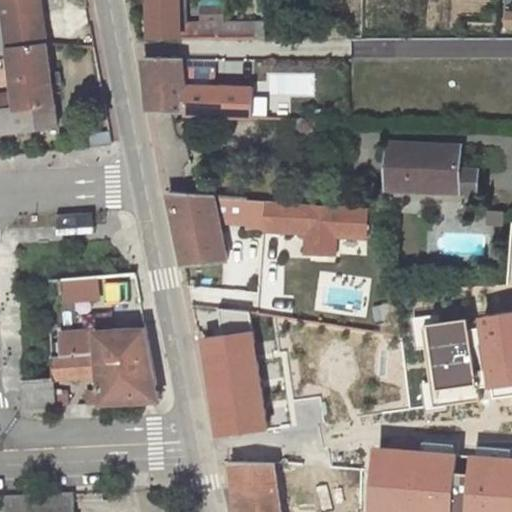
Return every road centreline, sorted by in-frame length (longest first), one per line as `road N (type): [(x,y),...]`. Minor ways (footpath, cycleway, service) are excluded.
road 1 (unclassified): [(199,454),(110,0)]
road 2 (residential): [(199,454),(0,467)]
